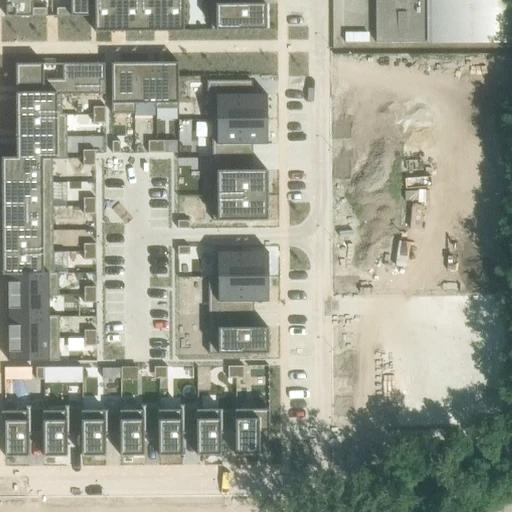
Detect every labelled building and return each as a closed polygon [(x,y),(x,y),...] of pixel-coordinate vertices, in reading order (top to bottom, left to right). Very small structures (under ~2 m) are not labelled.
[(6,0),(6,17),(47,16),(47,8),(33,8),(32,0),(6,0)] [(71,0),(71,8),(57,8),(57,16),(95,16),(96,16),(96,0),(71,0)] [(96,0),(96,16),(95,16),(95,32),(118,32),(117,0),(96,0)] [(139,0),(117,0),(118,32),(140,32),(139,0)] [(160,0),(139,0),(140,32),(161,31),(160,0)] [(183,0),(160,0),(161,31),(184,31),(184,30),(183,0)] [(242,0),(211,0),(211,29),(211,30),(267,30),(266,4),(251,4),(242,4),(242,0)] [(511,41),(511,0),(375,0),(375,43),(511,41)] [(156,103),(155,103),(155,108),(179,108),(178,62),(156,63),(156,103)] [(44,64),(16,64),(16,94),(62,93),(62,94),(105,94),(105,92),(101,92),(101,87),(105,87),(105,63),(63,63),(63,79),(44,79),(44,64)] [(134,63),(112,63),(112,113),(136,113),(136,104),(134,104),(134,63)] [(156,63),(134,63),(134,104),(136,104),(155,103),(156,103),(156,63)] [(251,80),(207,81),(207,121),(212,121),(212,120),(267,119),(267,94),(252,94),(243,94),(243,82),(251,82),(251,80)] [(62,93),(16,94),(16,115),(62,115),(62,114),(62,94),(62,93)] [(105,107),(93,107),(93,115),(106,115),(105,107)] [(62,115),(16,115),(17,137),(67,136),(67,114),(62,114),(62,115)] [(106,115),(93,115),(93,123),(106,123),(106,115)] [(267,119),(212,120),(212,121),(212,157),(212,158),(243,157),(243,145),(252,145),(267,144),(267,119)] [(67,136),(17,137),(17,157),(17,158),(52,158),(52,159),(67,159),(67,136)] [(156,141),(148,140),(148,153),(156,153),(156,141)] [(120,141),(112,141),(112,153),(120,153),(120,141)] [(164,141),(156,141),(156,153),(164,153),(164,141)] [(95,150),(83,150),(83,158),(95,158),(95,150)] [(17,157),(2,157),(2,182),(53,182),(52,159),(52,158),(17,158),(17,157)] [(212,157),(208,157),(208,197),(213,197),(213,196),(268,195),(268,170),(253,170),(244,170),(243,157),(212,158),(212,157)] [(95,158),(83,158),(83,166),(95,166),(95,158)] [(53,182),(2,182),(2,207),(53,206),(53,182)] [(268,195),(213,196),(213,197),(213,221),(268,220),(268,195)] [(96,198),(83,198),(84,206),(96,206),(96,198)] [(53,206),(2,207),(2,231),(53,230),(53,206)] [(96,206),(84,206),(84,214),(96,214),(96,206)] [(190,220),(178,220),(178,229),(190,228),(190,220)] [(53,230),(2,231),(3,252),(53,252),(53,230)] [(96,243),(84,243),(84,252),(96,252),(96,243)] [(190,246),(178,246),(178,254),(190,254),(190,246)] [(53,252),(3,252),(3,275),(8,275),(8,274),(53,273),(53,272),(53,252)] [(96,252),(84,252),(84,260),(96,260),(96,252)] [(268,252),(213,252),(213,276),(213,277),(268,277),(268,252)] [(53,273),(8,274),(8,275),(8,295),(49,295),(49,296),(59,296),(59,272),(53,272),(53,273)] [(213,276),(208,276),(209,315),(245,315),(244,302),(253,302),(269,302),(268,277),(213,277),(213,276)] [(96,287),(84,287),(84,295),(96,295),(96,287)] [(49,295),(8,295),(9,317),(50,317),(50,315),(49,296),(49,295)] [(96,295),(84,295),(84,303),(96,303),(96,295)] [(50,317),(9,317),(9,338),(59,338),(59,315),(50,315),(50,317)] [(245,315),(209,315),(209,354),(269,354),(269,328),(254,328),(245,328),(245,315)] [(96,330),(84,330),(84,338),(97,338),(96,330)] [(59,338),(9,338),(9,361),(59,361),(59,338)] [(97,338),(84,338),(84,346),(97,346),(97,338)] [(167,366),(159,367),(159,379),(167,379),(167,366)] [(236,366),(228,366),(228,378),(236,378),(236,366)] [(244,366),(236,366),(236,378),(244,378),(244,366)] [(44,367),(36,367),(36,379),(44,379),(44,367)] [(83,367),(74,367),(75,379),(83,379),(83,367)] [(91,367),(83,367),(83,379),(91,379),(91,367)] [(159,367),(151,367),(151,379),(159,379),(159,367)] [(121,434),(120,434),(121,456),(144,456),(144,434),(159,434),(160,434),(160,410),(161,410),(161,405),(142,405),(142,410),(121,410),(121,434)] [(160,434),(159,434),(159,455),(183,455),(183,434),(197,434),(198,434),(198,410),(199,410),(199,405),(180,405),(180,410),(161,410),(160,410),(160,434)] [(5,411),(2,411),(2,433),(5,433),(5,457),(29,456),(29,435),(44,435),(45,435),(44,411),(45,411),(45,406),(26,406),(27,411),(5,411)] [(45,435),(44,435),(44,456),(67,456),(67,435),(82,434),(83,434),(83,410),(84,410),(84,406),(65,406),(65,411),(45,411),(44,411),(45,435)] [(198,434),(197,434),(197,455),(221,455),(221,433),(236,433),(237,433),(236,409),(199,410),(198,410),(198,434)] [(237,433),(236,433),(236,455),(259,455),(259,441),(270,441),(269,409),(236,409),(237,433)] [(83,434),(82,434),(82,456),(106,456),(106,434),(120,434),(121,434),(121,410),(84,410),(83,410),(83,434)]
